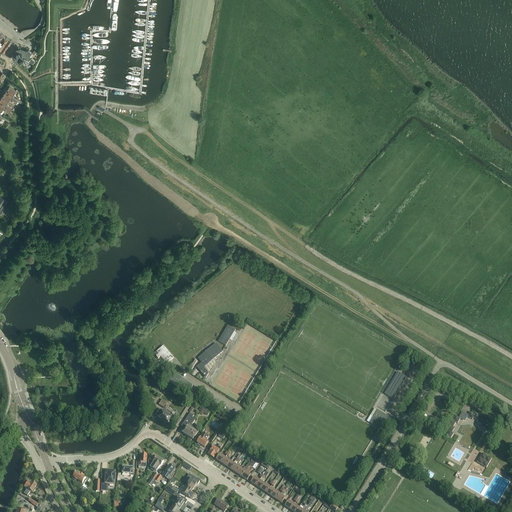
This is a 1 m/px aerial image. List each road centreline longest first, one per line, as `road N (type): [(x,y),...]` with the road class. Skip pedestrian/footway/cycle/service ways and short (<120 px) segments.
road 1 (track): [(134,127),(330,264),(511,361)]
road 2 (unclassified): [(351,511),(426,386)]
road 3 (residential): [(56,461),(119,454),(150,433),(167,442)]
